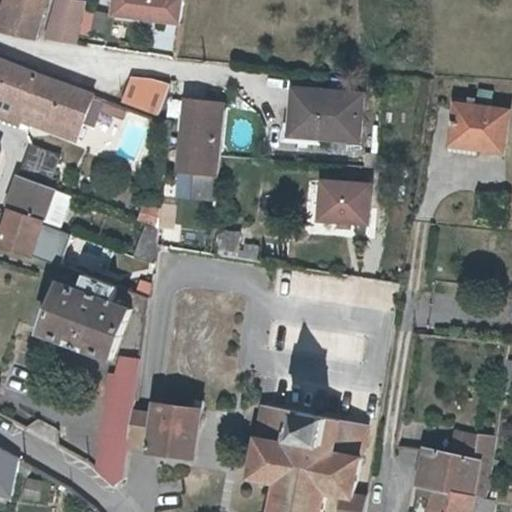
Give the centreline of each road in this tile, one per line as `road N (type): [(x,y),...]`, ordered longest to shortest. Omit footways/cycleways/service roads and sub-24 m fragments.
road 1 (residential): [(413,285),(386,454),(394,511)]
road 2 (residential): [(121,511),(106,494),(0,433)]
